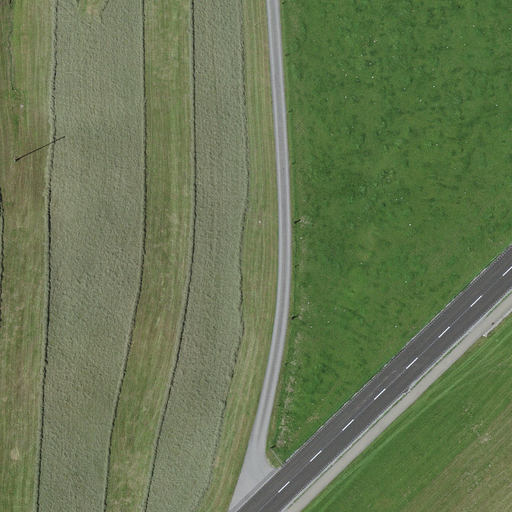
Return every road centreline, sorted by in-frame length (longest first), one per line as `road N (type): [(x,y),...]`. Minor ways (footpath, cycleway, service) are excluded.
road 1 (unclassified): [(258,511),(251,475),(280,340),(285,231),(273,0)]
road 2 (tertiary): [(258,511),(511,269)]
